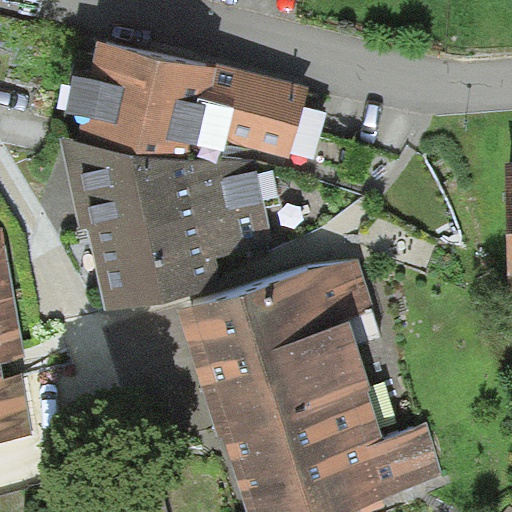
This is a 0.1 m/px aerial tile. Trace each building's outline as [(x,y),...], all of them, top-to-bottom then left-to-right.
[(219,43),(99,13),(90,48),(76,44),(66,85),(85,89),(79,115),(190,137),(194,122),(289,147),(308,73),(217,50),(219,43)] [(79,197),(81,207),(89,207),(264,188),(257,151),(190,137),(79,115),(60,114),(79,197)] [(264,188),(89,207),(92,224),(106,291),(276,248),(264,188)] [(0,221),(0,334),(3,352),(25,348),(5,221),(0,221)] [(380,329),(357,245),(182,291),(217,422),(227,419),(229,426),(252,511),(298,511),(444,473),(427,413),(383,424),(368,368),(371,368),(362,334),(380,329)] [(0,432),(32,428),(23,366),(5,369),(3,352),(0,334),(0,432)] [(169,511),(155,451),(108,463),(119,511),(169,511)]
